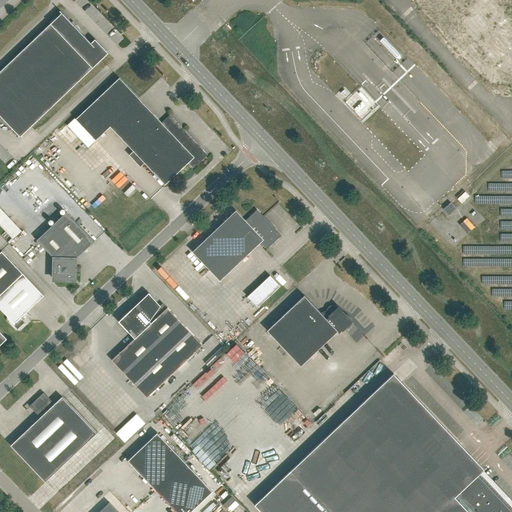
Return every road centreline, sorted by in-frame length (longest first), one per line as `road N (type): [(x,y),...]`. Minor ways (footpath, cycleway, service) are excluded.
road 1 (unclassified): [(0,391),(264,141)]
road 2 (tertiary): [(511,403),(264,141)]
road 3 (tertiary): [(264,141),(130,0)]
road 4 (unknown): [(393,0),(511,124)]
